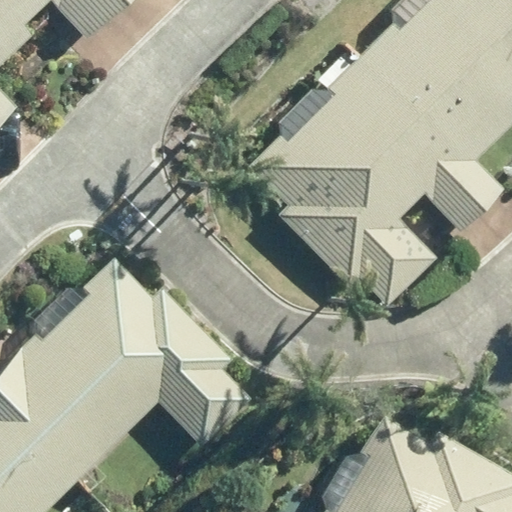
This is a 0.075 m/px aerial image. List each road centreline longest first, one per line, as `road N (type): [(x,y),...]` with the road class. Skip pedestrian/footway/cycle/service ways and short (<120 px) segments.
road 1 (residential): [(511,286),(489,307),(400,346),(287,345),(91,144)]
road 2 (residential): [(225,0),(91,144)]
road 3 (residential): [(91,144),(0,230)]
